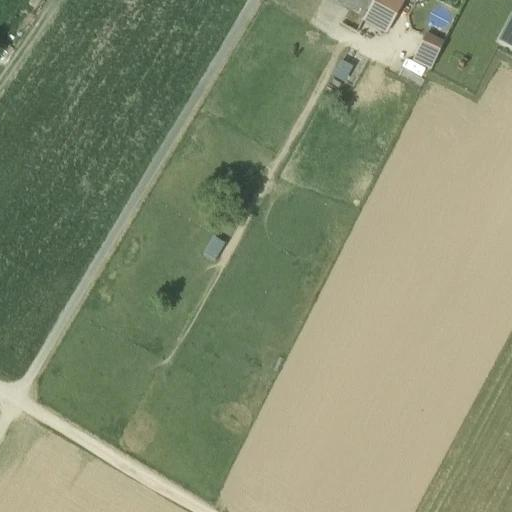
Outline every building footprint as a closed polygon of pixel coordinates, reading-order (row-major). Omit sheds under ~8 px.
[(373,0),(332,0),(364,18),(373,0)] [(373,0),(364,18),(387,31),(404,1),(401,0),(373,0)] [(511,17),(500,42),(511,48),(511,17)] [(442,45),(424,36),(418,49),(436,58),(442,45)] [(436,58),(418,49),(412,61),(430,70),(436,58)]
